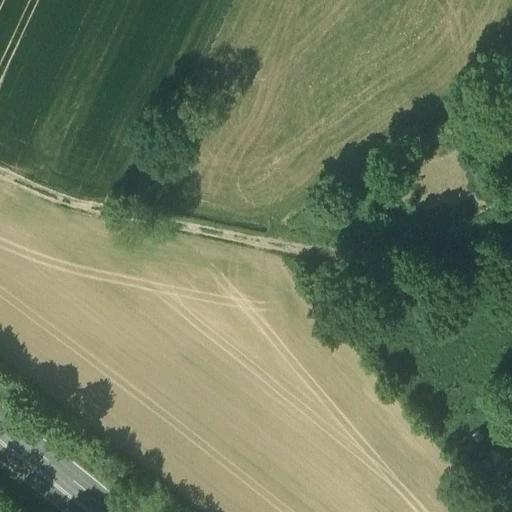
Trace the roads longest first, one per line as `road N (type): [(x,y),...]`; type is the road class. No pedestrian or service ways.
road 1 (track): [(511,274),(353,262),(196,237),(99,217),(0,176)]
road 2 (primary): [(96,511),(0,433)]
